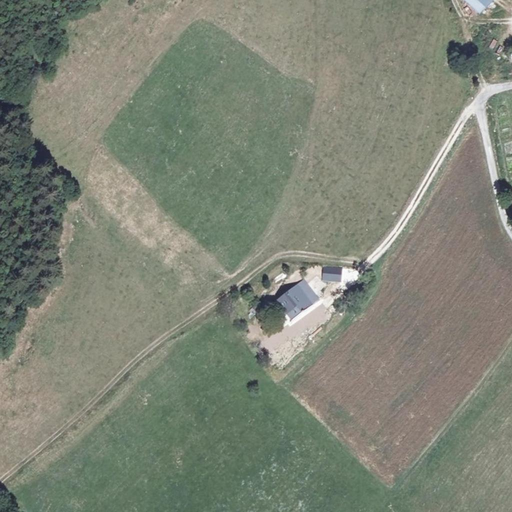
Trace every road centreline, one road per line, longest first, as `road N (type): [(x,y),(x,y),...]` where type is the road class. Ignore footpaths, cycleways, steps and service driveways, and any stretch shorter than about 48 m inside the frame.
road 1 (track): [(368,262),(265,264),(0,481)]
road 2 (track): [(368,262),(397,237),(458,120),(476,107)]
road 3 (residential): [(511,82),(492,88),(476,107),(511,237)]
